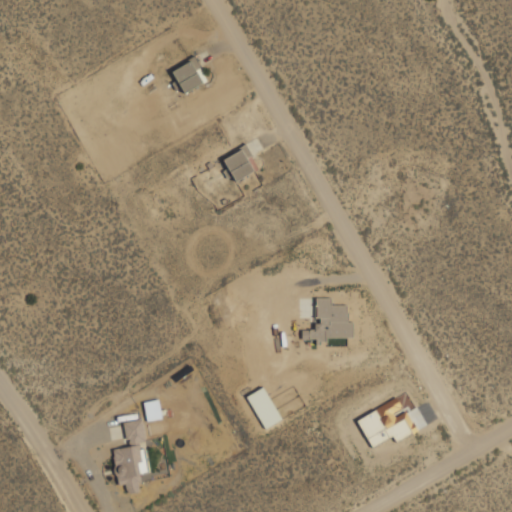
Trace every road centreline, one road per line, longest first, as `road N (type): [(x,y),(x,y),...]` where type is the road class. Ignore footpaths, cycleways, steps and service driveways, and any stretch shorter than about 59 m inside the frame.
road 1 (residential): [(469,451),(213,0)]
road 2 (residential): [(364,511),(511,426)]
road 3 (residential): [(79,511),(0,384)]
